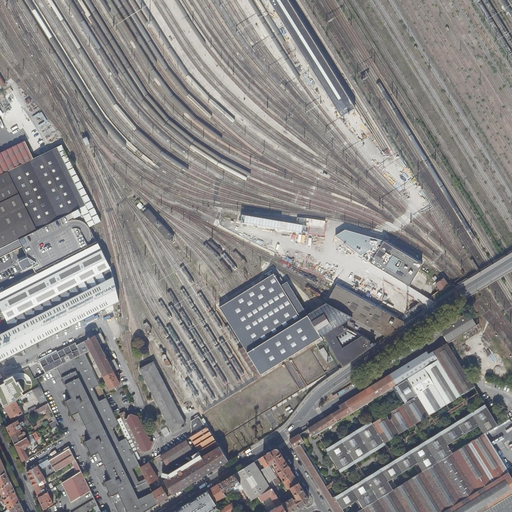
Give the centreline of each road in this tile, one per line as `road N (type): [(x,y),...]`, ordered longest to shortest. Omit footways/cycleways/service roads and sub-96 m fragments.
road 1 (secondary): [(279,437),(318,392),(511,260)]
road 2 (secondary): [(157,511),(279,437)]
